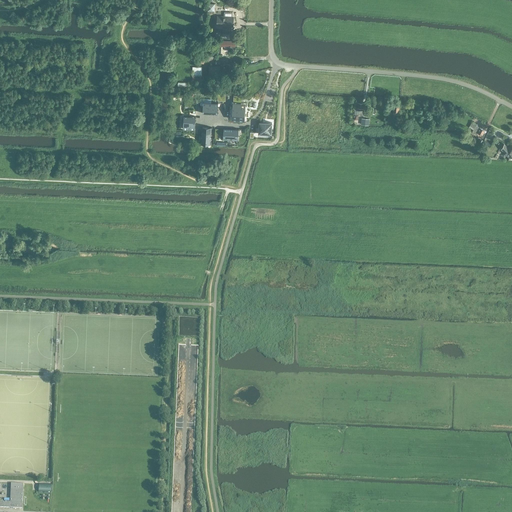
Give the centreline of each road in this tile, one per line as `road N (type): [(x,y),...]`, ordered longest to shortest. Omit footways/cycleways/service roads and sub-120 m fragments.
road 1 (unknown): [(213,511),(206,467),(211,284),(239,192)]
road 2 (unclassified): [(511,106),(460,82),(283,65),(271,51),(271,0)]
road 3 (unknown): [(240,188),(252,143),(283,140),(292,66)]
